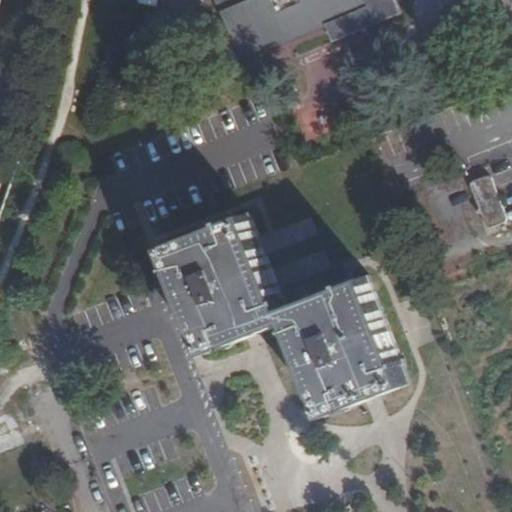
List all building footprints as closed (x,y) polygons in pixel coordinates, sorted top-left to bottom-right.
[(0,0),(0,144),(0,145),(20,66),(0,61),(0,6),(1,0),(0,0)] [(327,15),(363,0),(216,0),(218,2),(222,0),(234,0),(237,6),(222,12),(239,54),(289,33),(293,43),(332,26),(327,15)] [(371,10),(366,0),(363,0),(327,15),(332,26),(371,10)] [(165,23),(161,12),(147,18),(151,29),(165,23)] [(434,57),(419,22),(404,28),(419,63),(434,57)] [(243,63),(293,43),(289,33),(239,54),(243,63)] [(479,211),(480,213),(483,215),(484,216),(488,226),(489,227),(490,226),(507,220),(508,218),(508,216),(492,177),(491,175),(488,175),(472,182),(480,207),(480,209),(479,211)] [(287,308),(249,213),(168,245),(209,352),(292,320),(328,414),(410,382),(369,276),(287,308)]
